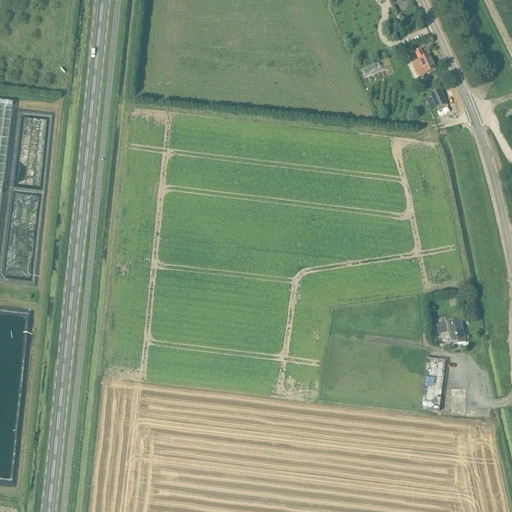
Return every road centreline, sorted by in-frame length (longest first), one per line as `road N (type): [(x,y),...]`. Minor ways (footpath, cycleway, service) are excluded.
road 1 (secondary): [(46,511),(100,0)]
road 2 (unclassified): [(511,265),(483,146),(422,0)]
road 3 (track): [(363,120),(440,126),(511,95)]
